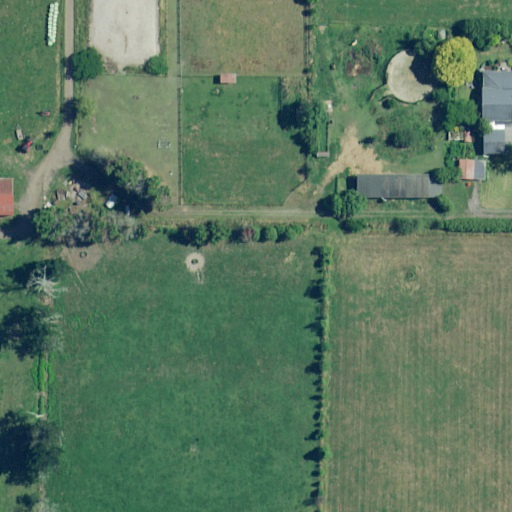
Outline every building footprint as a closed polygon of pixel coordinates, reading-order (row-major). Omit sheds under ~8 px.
[(378,94),(383,101),(392,94),(393,96),(396,99),(398,100),(400,101),(404,102),(408,103),(412,103),(417,102),(420,101),(424,99),(427,96),(430,93),(432,89),(434,86),(434,81),(435,77),(434,73),(432,69),(430,65),(428,62),(424,59),(421,57),(417,56),(413,55),(409,55),(404,56),(400,57),(397,59),(393,62),(391,65),(389,69),(387,73),(386,77),(386,81),(387,85),(388,86),(378,94)] [(511,70),(482,70),(482,154),(503,154),(503,126),(510,126),(510,122),(511,121),(511,70)] [(234,73),(217,73),(218,83),(235,83),(234,73)] [(485,161),(459,160),(458,179),(484,180),(485,161)] [(441,198),(441,177),(357,177),(357,198),(441,198)] [(0,215),(12,216),(13,179),(0,178),(0,215)]
